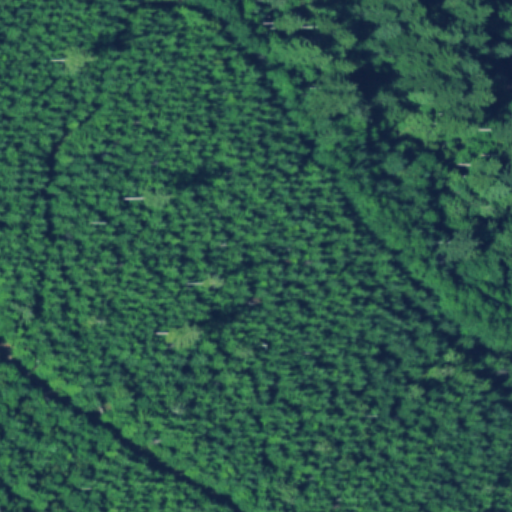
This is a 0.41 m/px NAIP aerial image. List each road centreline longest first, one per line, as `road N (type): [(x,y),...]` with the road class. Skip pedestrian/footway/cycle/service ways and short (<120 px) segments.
road 1 (track): [(0,511),(23,160),(73,97),(93,30),(138,8),(201,29),(356,266),(464,355),(511,341)]
road 2 (track): [(215,511),(93,439),(0,359)]
road 3 (track): [(511,131),(438,0)]
